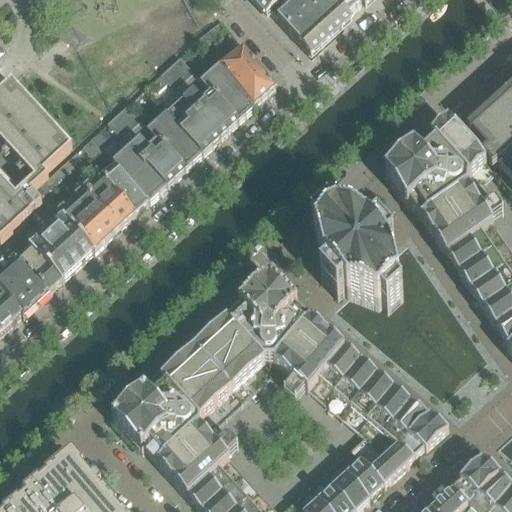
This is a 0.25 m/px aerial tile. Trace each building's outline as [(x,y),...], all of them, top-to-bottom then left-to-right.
[(307,59),(346,24),(372,0),(245,0),(265,22),(270,18),(307,59)] [(202,52),(222,37),(216,30),(197,46),(198,47),(202,52)] [(276,96),(244,56),(219,77),(254,115),(276,96)] [(254,115),(219,77),(218,75),(202,88),(180,64),(160,82),(166,89),(182,107),(166,122),(203,162),(254,115)] [(158,97),(166,89),(160,82),(152,89),(158,97)] [(70,152),(8,85),(0,92),(0,247),(14,234),(29,220),(43,236),(58,221),(55,218),(51,221),(29,198),(46,181),(42,177),(70,152)] [(511,101),(471,139),(487,156),(481,161),(492,174),(498,168),(511,183),(511,101)] [(203,162),(166,122),(149,137),(127,112),(107,130),(129,155),(112,169),(116,173),(115,174),(148,211),(203,162)] [(503,219),(484,192),(495,182),(485,170),(486,170),(448,128),(416,157),(414,154),(385,180),(407,212),(410,210),(447,265),(470,249),(470,248),(494,232),(491,228),(503,219)] [(97,151),(92,144),(83,153),(88,159),(97,151)] [(93,165),(102,157),(97,151),(88,159),(93,165)] [(73,173),(82,165),(76,159),(67,167),(73,173)] [(64,181),(73,173),(67,167),(58,175),(64,181)] [(148,211),(115,174),(101,184),(107,191),(108,191),(135,223),(148,211)] [(55,189),(64,181),(58,175),(50,183),(55,189)] [(135,223),(108,191),(107,191),(101,184),(100,185),(97,182),(83,194),(121,236),(135,223)] [(46,197),(55,189),(50,183),(49,184),(41,191),(46,197)] [(46,197),(41,191),(32,200),(37,205),(46,197)] [(121,236),(83,194),(57,217),(95,259),(121,236)] [(23,325),(95,259),(76,238),(60,220),(58,221),(43,236),(25,253),(23,251),(8,265),(0,272),(0,298),(22,324),(23,325)] [(400,296),(391,264),(388,260),(393,256),(394,254),(378,236),(371,242),(368,239),(337,227),(334,229),(330,225),(328,223),(312,237),(318,243),(316,246),(325,278),(328,281),(321,287),(338,306),(344,300),(347,303),(379,315),(381,313),(387,319),(403,305),(397,298),(400,296)] [(470,249),(447,265),(459,283),(495,258),(482,240),(470,248),(470,249)] [(495,258),(459,283),(472,300),(507,276),(495,258)] [(511,283),(507,276),(472,300),(484,318),(511,298),(511,283)] [(345,356),(295,314),(298,312),(268,287),(239,313),(241,315),(194,358),(232,400),(264,371),(265,371),(265,369),(258,363),(262,359),(264,362),(267,364),(272,364),(274,362),(278,365),(274,369),(274,371),(275,371),(309,399),(318,388),(327,377),(327,378),(345,356)] [(0,298),(0,344),(0,345),(18,329),(16,328),(22,324),(0,298)] [(511,298),(484,318),(496,336),(511,324),(511,298)] [(511,324),(496,336),(507,352),(508,353),(511,350),(511,324)] [(335,402),(362,370),(345,356),(327,378),(327,377),(318,388),(335,402)] [(192,435),(192,430),(192,429),(191,428),(194,425),(199,430),(200,430),(200,429),(232,400),(194,358),(147,401),(145,399),(143,400),(142,400),(115,425),(115,426),(113,428),(115,430),(114,430),(140,458),(142,460),(145,458),(187,505),(208,486),(209,486),(219,477),(230,467),(200,435),(200,434),(199,434),(194,439),(191,435),(192,435)] [(352,416),(379,384),(362,370),(335,402),(352,416)] [(368,430),(395,398),(379,384),(352,416),(368,430)] [(385,444),(412,412),(395,398),(368,430),(385,444)] [(402,450),(408,445),(428,426),(412,412),(385,444),(397,454),(402,450)] [(426,460),(449,440),(430,424),(428,426),(408,445),(402,450),(415,464),(411,468),(413,469),(424,459),(426,460)] [(384,495),(410,472),(413,469),(411,468),(415,464),(402,450),(397,454),(371,479),(369,476),(368,477),(384,495)] [(111,511),(98,496),(101,494),(101,490),(97,486),(94,486),(92,487),(91,487),(90,488),(90,487),(81,476),(82,475),(81,474),(80,475),(74,469),(68,469),(67,469),(66,468),(65,469),(66,470),(48,486),(50,487),(20,511),(111,511)] [(384,495),(368,477),(369,476),(361,468),(346,482),(370,508),(384,495)] [(478,504),(501,483),(482,468),(459,488),(461,490),(478,504)] [(193,511),(211,511),(233,492),(219,477),(209,486),(208,486),(187,505),(193,511)] [(365,511),(370,508),(346,482),(332,495),(347,511),(365,511)] [(487,511),(499,511),(511,496),(511,495),(499,485),(501,483),(478,504),(487,511)] [(478,504),(461,490),(436,511),(469,511),(478,504)] [(243,511),(247,508),(233,492),(211,511),(243,511)] [(347,511),(332,495),(318,508),(321,511),(347,511)] [(511,511),(511,496),(499,511),(511,511)]
